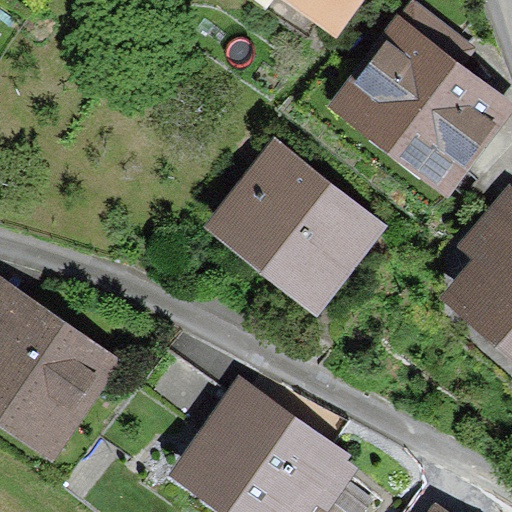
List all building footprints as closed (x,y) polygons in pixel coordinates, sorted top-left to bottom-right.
[(401,38),(355,97),(445,166),(492,105),(438,63),(457,39),(412,4),(392,31),(401,38)] [(275,147),(218,222),(324,301),(381,226),(275,147)] [(511,204),(472,249),(490,264),(464,294),(511,336),(511,204)] [(0,283),(0,409),(60,447),(117,356),(0,283)] [(245,385),(184,479),(235,511),(309,511),(319,498),(333,507),(363,461),(245,385)]
